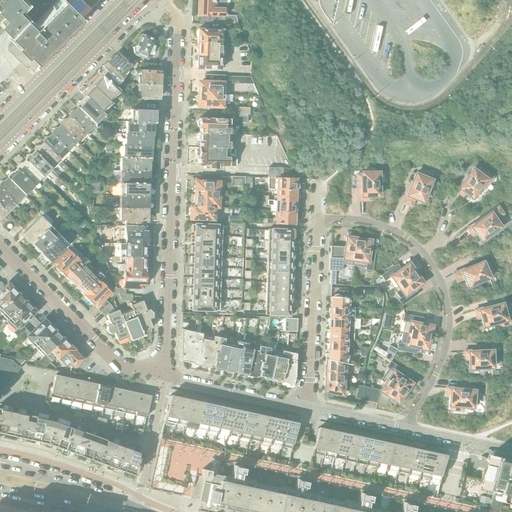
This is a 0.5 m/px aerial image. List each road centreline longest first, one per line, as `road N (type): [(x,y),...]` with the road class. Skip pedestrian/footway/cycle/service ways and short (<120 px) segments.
road 1 (residential): [(164,378),(178,28),(160,0)]
road 2 (residential): [(406,429),(444,345),(445,289),(401,232),(317,218)]
road 3 (residential): [(0,245),(110,357),(164,378)]
road 4 (residential): [(0,148),(147,0)]
road 5 (residential): [(306,408),(317,218)]
road 6 (residential): [(119,0),(0,118)]
road 7 (residential): [(164,378),(306,408)]
road 8 (secondary): [(132,505),(0,464)]
road 9 (residential): [(164,378),(132,505)]
